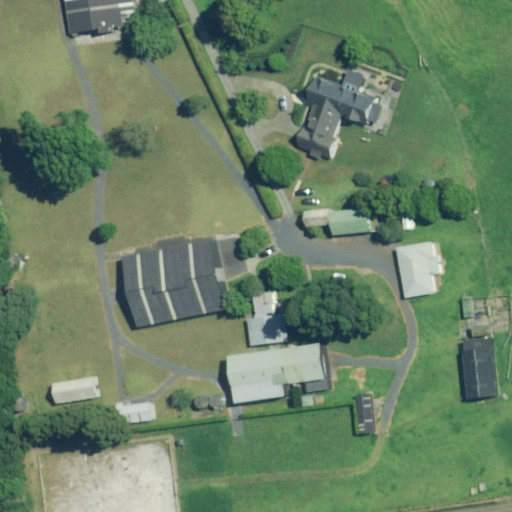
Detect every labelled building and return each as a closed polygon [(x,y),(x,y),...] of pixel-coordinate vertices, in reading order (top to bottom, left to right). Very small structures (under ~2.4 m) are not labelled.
[(67,0),(73,34),(103,30),(104,33),(114,32),(113,28),(126,26),(125,19),(141,17),(138,0),(67,0)] [(363,90),(322,75),(311,102),(317,104),(310,122),(308,121),(298,147),(312,152),(311,155),(330,162),(342,131),(339,130),(344,116),(353,119),(363,90)] [(375,232),(374,209),(309,213),(310,227),(336,225),(336,235),(375,232)] [(415,229),(415,213),(405,213),(405,230),(415,229)] [(230,310),(216,241),(127,259),(140,327),(230,310)] [(441,273),(436,243),(400,249),(408,298),(437,293),(434,274),(441,273)] [(276,315),(274,292),(255,294),(258,319),(249,320),(252,346),(289,342),(286,314),(276,315)] [(475,297),(465,297),(466,318),(490,317),(489,311),(475,312),(475,297)] [(490,338),(477,339),(466,339),(468,368),(461,369),(462,384),(468,384),(469,399),(501,397),(499,338),(490,338)] [(332,390),(325,344),(232,357),(239,404),(291,396),(289,385),(307,382),(308,393),(332,390)] [(101,398),(98,378),(56,384),(59,404),(101,398)] [(376,433),(372,393),(358,395),(362,434),(376,433)] [(155,420),(153,403),(117,408),(120,425),(155,420)] [(296,441),(296,432),(270,435),(271,444),(296,441)]
